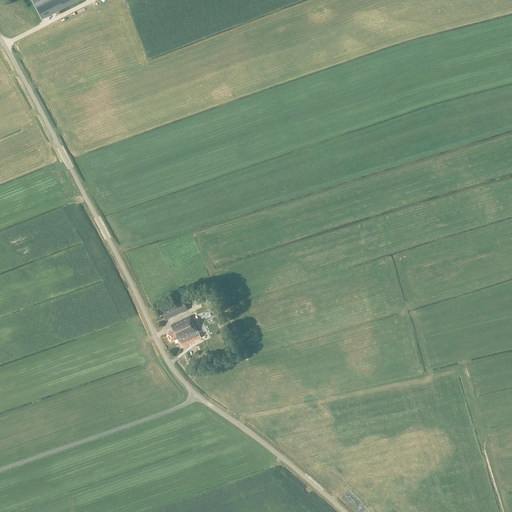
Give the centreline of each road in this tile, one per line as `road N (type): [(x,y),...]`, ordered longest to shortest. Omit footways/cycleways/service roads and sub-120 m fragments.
road 1 (unclassified): [(197,396),(168,365),(0,36)]
road 2 (unclassified): [(0,470),(197,396)]
road 3 (unclassified): [(341,511),(197,396)]
